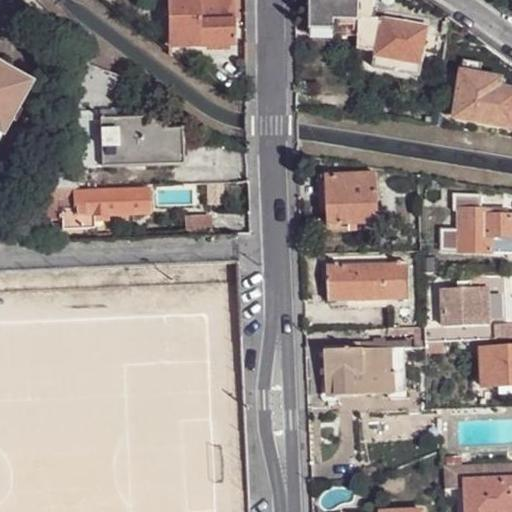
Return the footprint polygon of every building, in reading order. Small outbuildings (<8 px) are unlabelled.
[(169,49),(198,48),(197,0),(169,0),(169,5),(169,49)] [(197,0),(198,48),(233,47),(232,0),(197,0)] [(358,0),(309,0),(310,30),(333,31),(334,21),(358,22),(358,20),(358,0)] [(372,0),(358,0),(358,20),(372,20),(372,0)] [(383,19),(383,20),(376,50),(374,56),(421,66),(429,30),(383,19)] [(372,20),(358,20),(358,22),(358,46),(376,50),(383,20),(372,20)] [(78,50),(81,36),(66,26),(60,35),(78,50)] [(421,66),(374,56),(373,64),(420,74),(421,66)] [(125,80),(75,62),(60,117),(98,114),(98,116),(129,114),(129,82),(125,80)] [(0,129),(26,82),(0,67),(0,129)] [(499,81),(462,74),(454,118),(511,129),(511,91),(499,89),(499,81)] [(98,114),(60,117),(60,171),(99,168),(98,120),(98,116),(98,114)] [(162,118),(98,120),(99,168),(180,165),(179,129),(163,130),(162,118)] [(43,186),(43,190),(45,190),(74,189),(74,174),(45,175),(43,186)] [(376,176),(349,177),(338,178),(326,178),(329,208),(329,216),(330,226),(349,225),(358,225),(378,224),(376,176)] [(329,208),(326,178),(319,179),(319,208),(329,208)] [(222,183),(207,183),(208,204),(223,203),(222,183)] [(74,189),(45,190),(44,203),(68,203),(68,210),(61,211),(61,231),(93,230),(92,222),(92,216),(104,215),(147,213),(146,191),(75,194),(74,189)] [(511,217),(504,218),(504,212),(480,213),(479,197),(452,196),(452,213),(457,213),(458,232),(442,232),(442,253),(493,253),(493,246),(493,238),(503,238),(511,237),(511,217)] [(323,215),(329,216),(329,208),(319,208),(320,210),(323,215)] [(511,210),(503,211),(504,212),(504,218),(511,217),(511,210)] [(210,218),(185,219),(186,233),(211,232),(210,218)] [(511,252),(511,237),(503,238),(503,246),(503,253),(511,252)] [(503,246),(503,238),(493,238),(493,246),(503,246)] [(387,300),(387,264),(327,266),(327,274),(327,280),(328,301),(387,300)] [(408,264),(387,264),(387,300),(409,300),(408,264)] [(444,328),(489,327),(487,290),(442,292),(444,328)] [(445,342),(498,340),(497,327),(489,327),(444,328),(445,342)] [(403,348),(393,349),(394,374),(387,374),(387,395),(404,393),(403,348)] [(511,348),(480,350),(482,389),(511,387),(511,348)] [(394,374),(393,349),(325,351),(327,375),(336,375),(337,396),(387,395),(387,374),(394,374)] [(336,375),(327,375),(327,396),(337,396),(336,375)] [(465,511),(511,511),(511,463),(443,467),(444,490),(465,489),(465,511)]
